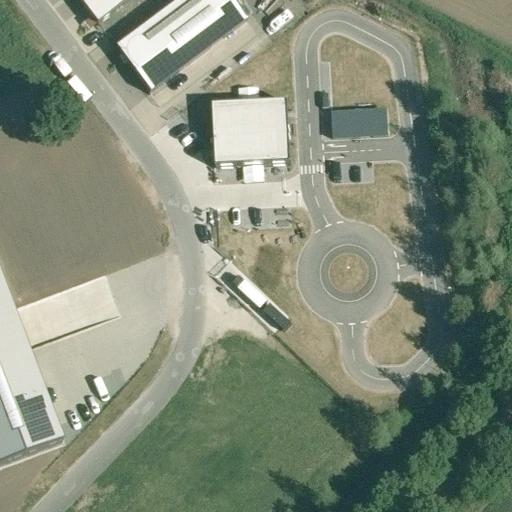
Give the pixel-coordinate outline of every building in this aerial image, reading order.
[(75,0),(97,27),(132,0),(75,0)] [(229,0),(181,0),(115,50),(149,96),(247,23),(229,0)] [(288,106),(213,110),(217,171),(291,167),(288,106)] [(388,114),(332,117),(333,142),(389,139),(388,114)] [(298,212),(271,222),(274,230),(301,221),(298,212)] [(266,224),(238,233),(241,244),(269,235),(266,224)] [(0,280),(0,467),(61,445),(0,280)]
